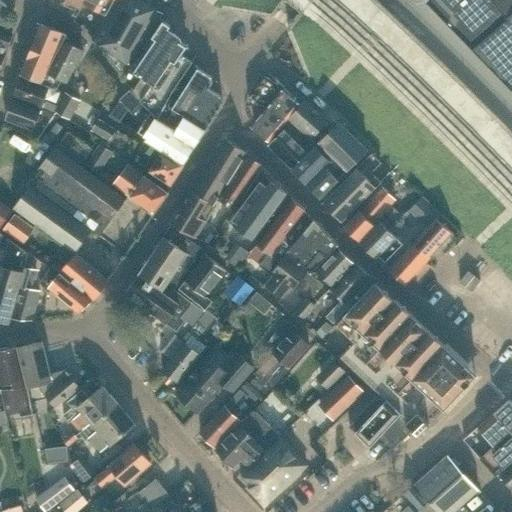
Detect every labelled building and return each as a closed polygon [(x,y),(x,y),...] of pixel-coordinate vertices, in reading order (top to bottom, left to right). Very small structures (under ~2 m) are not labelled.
[(106,15),(114,0),(86,0),(85,3),(106,15)] [(133,65),(163,13),(140,0),(116,0),(93,41),(133,65)] [(511,0),(427,0),(426,2),(511,89),(511,0)] [(172,25),(164,21),(132,70),(153,84),(141,102),(158,119),(194,63),(182,55),(188,48),(179,42),(180,37),(169,30),(172,25)] [(42,81),(63,41),(67,34),(45,24),(22,72),(42,81)] [(0,69),(13,34),(0,29),(0,69)] [(57,88),(62,79),(68,82),(83,53),(63,41),(42,81),(57,88)] [(198,69),(194,63),(158,119),(176,131),(185,117),(206,130),(223,103),(221,97),(209,89),(213,82),(212,77),(198,69)] [(288,82),(282,88),(276,83),(264,76),(248,95),(260,105),(262,103),(268,107),(251,126),(269,141),(301,104),(300,103),(305,97),(288,82)] [(47,103),(43,102),(48,87),(20,77),(13,99),(54,113),(55,112),(58,106),(48,101),(47,103)] [(58,106),(55,112),(68,119),(78,100),(65,93),(58,106)] [(54,114),(54,113),(13,99),(6,121),(34,131),(39,113),(44,115),(41,121),(49,124),(54,114)] [(328,121),(305,102),(304,101),(290,119),(313,138),(326,124),(328,121)] [(120,102),(112,115),(119,120),(127,106),(120,102)] [(150,114),(137,135),(146,141),(146,142),(157,149),(182,166),(206,130),(185,117),(176,131),(158,119),(150,114)] [(117,129),(100,119),(93,131),(110,141),(117,129)] [(368,151),(339,124),(334,120),(328,126),(326,124),(313,138),(319,144),(316,147),(293,169),(320,196),(348,169),(368,151)] [(270,146),(291,168),(307,152),(286,130),(270,146)] [(66,136),(57,148),(80,165),(92,149),(69,131),(65,136),(66,136)] [(246,154),(225,136),(172,221),(170,223),(182,229),(183,228),(196,236),(203,225),(201,225),(213,206),(214,207),(246,154)] [(98,172),(107,158),(111,151),(100,145),(87,165),(98,172)] [(111,219),(124,198),(80,165),(57,148),(43,167),(111,219)] [(151,158),(144,168),(170,185),(177,175),(182,166),(157,149),(151,158)] [(379,185),(378,184),(381,181),(372,172),(381,162),(372,153),(360,166),(360,167),(337,190),(340,193),(328,205),(343,220),(379,185)] [(232,210),(242,196),(263,168),(246,155),(218,201),(232,210)] [(125,197),(152,215),(168,194),(129,165),(122,176),(117,172),(109,182),(126,195),(125,197)] [(100,235),(111,219),(43,167),(31,185),(92,230),(100,235)] [(289,196),(267,179),(266,181),(260,176),(228,220),(256,241),(289,196)] [(31,185),(29,188),(23,183),(16,192),(22,197),(13,208),(74,254),(92,230),(31,185)] [(376,227),(374,225),(396,200),(382,187),(360,212),(358,211),(344,225),(361,243),(376,227)] [(423,195),(411,208),(420,216),(432,203),(423,195)] [(288,251),(315,220),(291,198),(256,243),(268,253),(261,263),(271,271),(278,261),(279,262),(288,251)] [(0,226),(1,228),(13,211),(0,201),(0,226)] [(395,235),(410,219),(399,209),(384,224),(395,235)] [(16,213),(4,230),(14,237),(26,221),(16,213)] [(414,243),(430,258),(452,234),(436,219),(414,243)] [(317,264),(313,260),(321,250),(327,256),(339,244),(315,220),(288,251),(307,267),(312,271),(317,264)] [(396,237),(394,238),(379,224),(376,227),(361,243),(376,257),(379,254),(385,261),(402,243),(396,237)] [(179,235),(169,228),(166,232),(158,245),(189,267),(194,260),(201,250),(201,249),(179,235)] [(28,258),(29,254),(10,240),(7,252),(0,274),(0,319),(9,322),(10,317),(20,286),(21,280),(25,267),(28,258)] [(237,265),(247,251),(236,243),(227,257),(237,265)] [(427,262),(430,258),(414,243),(390,270),(406,285),(412,279),(416,283),(431,266),(427,262)] [(142,268),(174,289),(189,267),(158,245),(142,268)] [(333,285),(353,263),(338,250),(318,272),(333,285)] [(62,272),(94,300),(109,283),(76,255),(62,272)] [(206,296),(226,271),(206,256),(180,289),(206,309),(212,301),(206,296)] [(283,299),(292,287),(294,290),(303,279),(309,283),(303,289),(314,298),(324,287),(286,256),(273,272),(274,273),(265,284),(283,299)] [(340,317),(350,306),(347,303),(372,277),(357,263),(332,288),(343,300),(327,316),(334,323),(340,317)] [(62,272),(56,268),(52,266),(43,279),(51,284),(48,289),(78,314),(94,300),(62,272)] [(25,267),(21,280),(20,286),(33,290),(39,271),(25,267)] [(192,302),(174,289),(142,268),(137,275),(124,294),(166,323),(177,331),(185,320),(181,317),(192,302)] [(459,282),(471,292),(479,282),(467,272),(459,282)] [(379,395),(374,400),(349,427),(370,446),(383,433),(396,446),(412,431),(417,436),(444,411),(476,377),(395,300),(394,301),(375,284),(335,326),(354,343),(340,358),(379,395)] [(20,286),(10,317),(33,318),(41,292),(20,286)] [(238,299),(264,319),(272,310),(246,289),(238,299)] [(304,319),(316,305),(307,298),(295,311),(304,319)] [(208,329),(217,318),(207,310),(198,321),(208,329)] [(283,317),(273,330),(284,339),(294,326),(283,317)] [(145,322),(138,330),(150,340),(157,332),(145,322)] [(324,323),(316,332),(321,337),(329,328),(324,323)] [(289,367),(309,345),(294,331),(261,365),(255,372),(266,382),(284,362),(289,367)] [(163,332),(151,349),(158,355),(171,338),(163,332)] [(192,334),(184,343),(184,342),(185,341),(176,334),(167,346),(166,345),(161,351),(170,359),(162,368),(179,382),(200,355),(199,355),(206,346),(192,334)] [(78,387),(66,371),(50,376),(42,343),(19,349),(28,388),(42,384),(43,389),(55,406),(78,387)] [(20,417),(32,415),(25,380),(24,381),(17,348),(0,351),(0,377),(1,385),(19,381),(20,388),(14,389),(3,391),(8,420),(20,417)] [(223,368),(209,354),(175,392),(199,413),(211,399),(213,400),(220,391),(219,390),(224,385),(232,393),(256,367),(238,351),(223,368)] [(334,359),(316,377),(329,389),(346,372),(334,359)] [(255,372),(247,381),(248,382),(258,390),(266,382),(255,372)] [(333,419),(363,392),(349,378),(320,405),(333,419)] [(258,390),(248,382),(242,389),(256,401),(262,394),(258,390)] [(72,406),(62,415),(68,422),(81,411),(90,422),(93,425),(118,404),(103,386),(90,397),(83,389),(68,401),(72,406)] [(237,409),(248,397),(240,389),(200,432),(215,447),(239,421),(227,410),(232,405),(237,409)] [(493,445),(481,457),(479,458),(495,475),(511,459),(511,403),(508,399),(477,428),(493,445)] [(93,425),(90,422),(78,433),(84,440),(97,429),(109,444),(134,423),(118,404),(93,425)] [(280,435),(270,425),(254,410),(240,425),(239,424),(216,449),(233,465),(246,452),(251,456),(262,446),(265,449),(280,435)] [(305,465),(279,438),(279,437),(241,473),(250,483),(247,486),(264,504),(305,465)] [(114,458),(124,448),(119,442),(108,451),(114,458)] [(67,446),(46,448),(49,462),(69,460),(67,446)] [(125,485),(149,464),(134,446),(96,479),(103,487),(117,476),(125,485)] [(447,456),(414,485),(428,501),(425,504),(431,511),(452,511),(477,490),(447,456)] [(511,461),(499,473),(511,487),(511,461)] [(165,464),(142,485),(154,499),(178,478),(165,464)] [(56,483),(36,498),(46,511),(67,497),(76,490),(65,476),(56,483)] [(178,478),(154,499),(165,511),(166,511),(190,492),(178,478)] [(421,511),(431,511),(425,504),(428,501),(414,485),(405,493),(419,509),(421,511)] [(65,511),(76,511),(87,503),(77,490),(59,505),(65,511)] [(190,492),(166,511),(194,511),(202,505),(190,492)] [(140,501),(130,508),(132,511),(138,511),(144,508),(140,501)]
